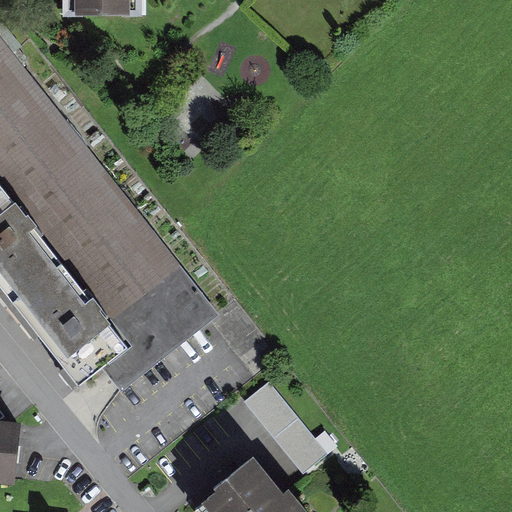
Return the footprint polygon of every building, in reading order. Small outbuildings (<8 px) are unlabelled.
[(0,284),(11,298),(129,204),(0,43),(0,284)] [(129,204),(11,298),(78,382),(103,363),(120,384),(213,310),(129,204)] [(305,481),(329,460),(269,389),(245,410),(305,481)] [(18,422),(0,419),(0,471),(13,473),(18,422)] [(313,511),(264,447),(209,490),(225,511),(313,511)]
